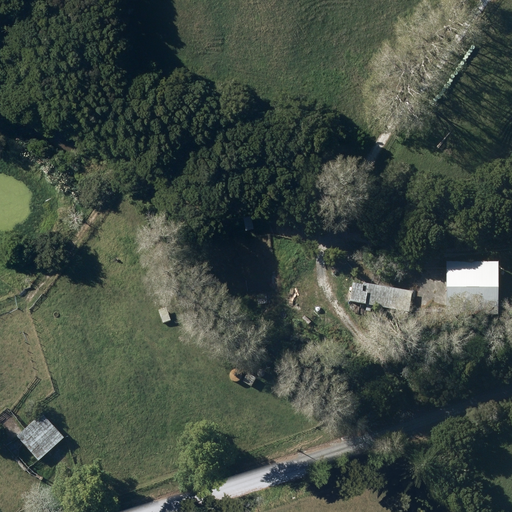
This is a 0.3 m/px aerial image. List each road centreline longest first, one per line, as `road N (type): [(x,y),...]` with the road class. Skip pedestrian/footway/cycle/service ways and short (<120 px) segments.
road 1 (track): [(424,423),(409,384),(342,329),(320,269),(350,136),(447,0)]
road 2 (unclassified): [(159,511),(511,393)]
